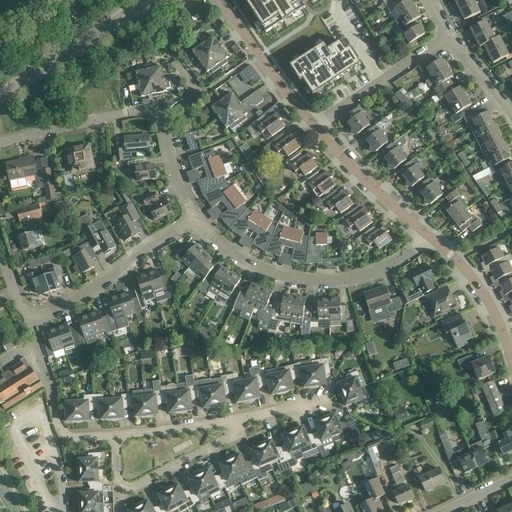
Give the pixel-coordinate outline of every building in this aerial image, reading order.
[(244,0),(266,33),(305,8),(303,4),(309,0),(244,0)] [(395,21),(416,8),(413,3),(412,4),(409,0),(408,0),(400,6),(397,0),(386,7),(390,13),(395,21)] [(460,12),(476,3),(474,0),(460,0),(455,3),(460,12)] [(465,21),(481,13),(476,3),(460,12),(465,21)] [(416,8),(395,21),(404,36),(415,28),(412,23),(417,20),(421,17),(418,13),(419,13),(416,8)] [(475,39),(491,31),(486,21),(470,29),(475,39)] [(408,53),(420,46),(416,40),(425,35),(422,31),(423,30),(420,25),(415,28),(404,36),(410,44),(405,47),(408,53)] [(224,27),(217,32),(222,39),(229,34),(224,27)] [(484,46),(495,39),(491,31),(475,39),(480,48),(484,46)] [(210,55),(223,46),(222,46),(221,47),(213,37),(212,38),(210,34),(200,41),(210,55)] [(489,55),(504,47),(499,37),(495,39),(484,46),(489,55)] [(198,64),(210,55),(200,41),(200,42),(193,47),(195,50),(192,52),(200,62),(198,63),(198,64)] [(324,44),(290,66),(300,82),(303,80),(313,96),(361,65),(350,48),(347,50),(341,42),(328,50),(324,44)] [(241,51),(236,45),(231,48),(236,55),(241,51)] [(210,55),(220,68),(228,63),(226,60),(228,58),(221,47),(222,46),(223,46),(210,55)] [(489,55),(493,64),(509,56),(504,47),(489,55)] [(380,62),(386,58),(383,54),(377,58),(380,62)] [(212,74),(220,68),(210,55),(198,64),(200,62),(207,73),(210,71),(212,74)] [(432,78),(448,68),(445,63),(444,64),(441,60),(438,62),(434,57),(418,67),(422,73),(427,70),(432,78)] [(151,82),(164,79),(161,67),(158,68),(157,64),(148,66),(151,82)] [(139,85),(151,82),(148,66),(138,68),(139,72),(136,73),(139,85)] [(258,82),(262,80),(251,66),(244,70),(251,80),(255,77),(258,82)] [(448,68),(432,78),(438,86),(433,90),(436,95),(453,85),(450,80),(453,77),(450,73),(451,72),(448,68)] [(164,79),(151,82),(154,95),(167,92),(166,89),(170,88),(169,83),(168,78),(164,79)] [(142,98),(154,95),(151,82),(139,85),(142,98)] [(329,89),(332,95),(347,87),(344,82),(329,89)] [(436,95),(431,99),(435,104),(440,101),(445,98),(451,106),(467,96),(464,91),(462,92),(460,88),(456,90),(453,85),(436,95)] [(400,91),(395,96),(401,103),(403,105),(408,100),(405,96),(404,96),(400,91)] [(229,111),(242,102),(241,102),(241,103),(240,104),(232,93),(230,95),(228,92),(220,98),(220,97),(219,98),(229,111)] [(259,94),(248,102),(250,105),(256,107),(263,102),(263,99),(259,94)] [(472,114),(468,108),(471,105),(468,101),(470,101),(467,96),(451,106),(456,115),(451,118),(455,124),(463,118),(466,116),(466,117),(472,114)] [(166,111),(176,104),(172,98),(162,105),(166,111)] [(217,120),(229,111),(219,98),(212,104),(214,107),(211,109),(219,119),(217,120)] [(408,100),(403,105),(403,106),(409,112),(414,107),(408,101),(409,101),(408,100)] [(247,119),(245,116),(247,114),(240,104),(241,103),(242,103),(242,102),(229,111),(239,125),(247,119)] [(352,134),(358,135),(370,126),(365,120),(366,114),(362,114),(362,113),(358,108),(346,117),(350,122),(348,123),(353,129),(352,134)] [(231,131),(239,125),(229,111),(217,120),(217,121),(217,120),(219,119),(226,129),(229,128),(231,131)] [(477,130),(493,122),(491,118),(492,117),(489,112),(479,117),(476,112),(472,114),(466,117),(466,116),(463,118),(466,124),(473,121),(477,130)] [(264,115),(247,130),(252,137),(254,135),(260,131),(262,134),(267,141),(272,137),(284,128),(279,121),(281,120),(277,114),(268,121),(264,115)] [(383,137),(384,132),(384,128),(390,123),(386,118),(375,127),(375,126),(362,136),(366,141),(367,141),(371,146),(370,152),(376,152),(388,143),(383,137)] [(427,121),(422,125),(426,129),(430,126),(427,121)] [(185,134),(191,133),(189,122),(183,124),(185,134)] [(477,141),(499,130),(496,125),(495,126),(493,122),(477,130),(472,133),(477,141)] [(481,151),(502,140),(500,136),(501,135),(499,130),(477,141),(481,151)] [(191,133),(185,134),(188,146),(189,146),(195,145),(193,133),(191,133)] [(281,136),(269,144),(273,150),(275,148),(279,154),(283,150),(288,157),(301,148),(296,141),(298,140),(294,134),(287,139),(285,140),(281,136)] [(453,140),(449,135),(444,139),(448,144),(453,140)] [(130,152),(150,151),(149,142),(148,142),(147,137),(148,136),(125,138),(125,146),(121,146),(122,150),(116,151),(117,161),(131,160),(130,152)] [(393,144),(381,154),(385,159),(389,164),(389,169),(394,170),(407,160),(402,154),(403,150),(404,150),(405,146),(406,145),(407,142),(405,140),(406,139),(403,136),(393,144)] [(486,160),(508,149),(505,144),(504,144),(502,140),(481,151),(486,160)] [(231,151),(235,148),(230,141),(226,144),(231,151)] [(436,147),(443,149),(445,143),(438,141),(436,147)] [(246,143),(239,148),(245,159),(253,154),(246,143)] [(451,151),(455,149),(451,143),(447,146),(451,151)] [(93,167),(89,149),(84,150),(83,147),(67,151),(72,172),(93,167)] [(216,157),(213,149),(188,158),(193,171),(203,167),(205,172),(223,166),(219,156),(216,157)] [(508,149),(486,160),(490,169),(489,169),(491,172),(486,174),(488,177),(500,171),(500,170),(504,168),(502,163),(511,159),(509,154),(510,154),(508,149)] [(305,177),(318,167),(313,161),(315,159),(311,153),(302,160),(298,155),(286,164),(290,169),(292,168),(296,173),(300,170),(305,177)] [(419,172),(420,167),(419,164),(415,158),(399,171),(403,176),(407,181),(407,187),(412,187),(424,178),(419,172)] [(466,167),(470,164),(466,158),(461,161),(466,167)] [(36,174),(34,160),(34,159),(7,164),(7,166),(5,166),(6,173),(8,173),(9,181),(10,181),(12,190),(27,187),(25,178),(34,176),(37,189),(44,188),(46,198),(39,199),(40,205),(47,203),(56,201),(66,198),(65,192),(55,194),(50,169),(41,170),(42,173),(36,174)] [(137,182),(156,179),(156,177),(157,177),(158,176),(157,172),(156,172),(155,172),(154,165),(136,168),(135,161),(128,162),(129,173),(136,173),(137,182)] [(505,180),(511,175),(511,164),(504,168),(500,170),(500,171),(505,180)] [(203,196),(226,183),(223,177),(227,175),(223,166),(205,172),(207,178),(197,182),(203,196)] [(257,173),(261,180),(269,175),(266,171),(261,170),(257,173)] [(318,199),(335,186),(330,179),(333,178),(328,172),(319,179),(316,174),(300,185),(304,190),(309,187),(318,199)] [(476,183),(483,179),(480,173),(472,177),(476,183)] [(425,204),(430,205),(442,196),(438,190),(438,184),(433,184),(429,179),(417,189),(421,194),(426,199),(425,204)] [(474,185),(470,180),(466,182),(470,188),(474,185)] [(225,206),(239,194),(233,186),(230,188),(226,183),(203,196),(213,208),(221,201),(225,206)] [(482,192),(486,189),(482,183),(478,186),(482,192)] [(260,196),(264,193),(260,185),(255,188),(260,196)] [(486,198),(490,195),(486,189),(482,192),(486,198)] [(341,214),(353,205),(348,198),(351,197),(346,191),(337,197),(334,192),(321,201),(315,206),(324,211),(329,208),(331,211),(336,207),(341,214)] [(451,222),(466,211),(460,203),(462,201),(455,191),(446,198),(450,203),(444,208),(450,215),(447,217),(451,222)] [(148,205),(155,221),(172,213),(166,200),(160,203),(155,193),(143,199),(146,206),(148,205)] [(230,229),(247,210),(243,205),(246,202),(239,194),(225,206),(228,210),(220,217),(230,229)] [(494,208),(498,206),(494,200),(490,203),(494,208)] [(43,218),(42,214),(50,212),(47,203),(40,205),(17,211),(20,224),(43,218)] [(141,219),(132,204),(128,206),(120,210),(124,218),(115,223),(126,242),(140,234),(134,222),(141,219)] [(498,206),(494,208),(494,209),(498,215),(502,212),(498,206)] [(360,232),(372,223),(368,216),(370,215),(365,209),(356,215),(353,210),(340,219),(344,225),(346,223),(350,229),(355,225),(360,232)] [(253,232),(264,216),(255,210),(253,213),(247,210),(230,229),(230,230),(243,238),(249,229),(253,232)] [(473,233),(482,226),(474,216),(471,218),(466,211),(451,222),(454,227),(457,225),(463,232),(469,228),(473,233)] [(80,219),(77,220),(83,231),(89,242),(91,245),(92,248),(93,250),(100,246),(102,250),(104,254),(105,253),(106,255),(111,252),(110,250),(115,248),(107,231),(106,232),(101,222),(93,226),(92,224),(91,222),(88,215),(80,219)] [(265,253),(276,229),(270,225),(272,222),(264,216),(253,232),(258,235),(252,244),(265,253)] [(288,248),(293,230),(283,227),(282,231),(276,229),(265,253),(280,257),(283,246),(288,248)] [(374,243),(379,250),(392,241),(387,234),(389,232),(385,227),(376,233),(372,228),(354,241),(358,247),(366,241),(370,246),(374,243)] [(306,264),(309,238),(303,236),(304,233),(293,230),(288,248),(294,250),(291,260),(306,264)] [(23,252),(37,247),(45,246),(41,231),(37,232),(33,233),(33,232),(19,236),(23,252)] [(309,238),(306,264),(317,264),(321,264),(322,264),(321,260),(321,253),(327,253),(327,247),(328,247),(327,244),(331,244),(332,242),(332,238),(327,238),(327,234),(316,234),(316,238),(309,238)] [(92,248),(91,245),(89,242),(78,248),(79,251),(81,254),(72,258),(76,266),(79,265),(84,273),(94,268),(85,252),(92,248)] [(189,268),(205,252),(197,245),(189,252),(185,248),(175,258),(180,263),(182,261),(189,268)] [(73,254),(79,251),(78,248),(77,246),(70,250),(70,249),(63,253),(66,259),(73,255),(73,254)] [(491,271),(511,260),(511,257),(510,254),(504,258),(499,248),(481,257),(484,262),(480,264),(483,269),(493,264),(495,269),(491,271)] [(205,252),(189,268),(197,276),(195,277),(203,283),(211,272),(214,268),(210,263),(213,260),(205,252)] [(327,259),(328,268),(337,268),(337,265),(344,264),(343,258),(336,259),(327,259)] [(511,260),(491,271),(494,277),(490,279),(492,283),(502,278),(505,283),(500,285),(501,286),(511,279),(511,260)] [(423,295),(434,289),(431,283),(430,284),(429,281),(434,278),(428,266),(411,274),(415,283),(417,286),(419,285),(423,293),(423,295)] [(211,272),(203,283),(209,288),(207,292),(217,298),(220,292),(232,273),(222,267),(217,277),(211,272)] [(52,274),(44,277),(49,291),(50,293),(61,289),(57,278),(61,276),(58,268),(50,270),(52,274)] [(147,273),(154,294),(164,291),(165,293),(171,291),(167,278),(161,280),(157,270),(147,273)] [(49,291),(44,277),(38,279),(36,273),(28,275),(31,285),(34,283),(38,295),(49,291)] [(148,297),(154,294),(147,273),(136,277),(140,287),(134,289),(141,310),(148,308),(146,302),(150,301),(148,297)] [(232,273),(220,292),(230,298),(229,300),(236,303),(242,291),(236,288),(241,279),(232,273)] [(511,279),(501,286),(503,291),(499,293),(502,298),(511,293),(511,292),(511,298),(510,300),(511,299),(511,279)] [(236,303),(233,309),(242,312),(245,305),(254,309),(262,288),(252,284),(248,294),(242,291),(236,303)] [(386,287),(364,294),(367,303),(367,304),(370,313),(374,325),(391,319),(389,314),(402,309),(402,308),(399,298),(390,301),(389,296),(386,287)] [(262,288),(254,309),(260,311),(258,315),(258,325),(269,328),(275,304),(269,302),(272,292),(262,288)] [(145,321),(141,310),(134,289),(138,301),(132,303),(129,293),(118,296),(126,317),(136,314),(139,324),(145,321)] [(434,318),(456,307),(450,293),(442,297),(440,291),(424,299),(434,318)] [(405,306),(411,303),(406,292),(400,295),(405,306)] [(291,324),(295,297),(284,295),(282,306),(275,304),(269,328),(268,331),(276,332),(281,322),(291,324)] [(105,312),(108,319),(113,332),(129,327),(127,322),(126,317),(118,296),(108,300),(110,307),(111,310),(106,312),(105,312)] [(304,309),(306,299),(295,297),(291,324),(300,325),(302,336),(309,337),(310,323),(311,310),(304,309)] [(324,329),(330,329),(329,299),(318,299),(318,310),(311,310),(310,323),(319,324),(319,326),(320,328),(322,329),(324,329)] [(340,299),(329,299),(330,321),(341,321),(341,323),(347,323),(347,333),(352,333),(353,332),(353,320),(347,321),(347,309),(340,309),(340,306),(340,299)] [(106,335),(113,332),(108,319),(102,321),(99,311),(88,315),(98,341),(96,336),(106,332),(106,335)] [(98,342),(98,341),(88,315),(78,318),(81,329),(75,331),(76,333),(80,343),(86,341),(88,345),(98,342)] [(458,349),(468,345),(466,342),(474,338),(470,330),(468,331),(463,320),(460,321),(458,316),(461,315),(460,315),(441,323),(446,335),(451,333),(458,349)] [(67,325),(57,328),(64,349),(66,356),(83,350),(81,346),(80,343),(76,333),(71,335),(67,325)] [(54,353),(64,349),(57,328),(46,332),(50,342),(44,344),(49,358),(55,356),(54,353)] [(1,342),(8,352),(24,343),(17,332),(1,342)] [(168,339),(165,333),(159,335),(162,341),(168,339)] [(172,348),(169,341),(162,343),(165,351),(172,348)] [(211,341),(203,344),(206,351),(214,350),(211,341)] [(114,351),(111,356),(117,360),(120,354),(114,351)] [(496,373),(489,356),(474,363),(471,356),(457,362),(462,371),(473,367),(479,381),(496,373)] [(0,406),(2,405),(5,411),(28,396),(27,395),(32,392),(32,393),(43,386),(25,358),(21,361),(22,364),(2,376),(4,380),(1,381),(3,384),(4,386),(0,389),(0,388),(0,406)] [(328,359),(311,361),(315,389),(316,389),(318,388),(319,388),(320,387),(321,387),(322,386),(326,385),(325,378),(325,374),(330,373),(328,359)] [(394,371),(409,367),(407,359),(392,363),(394,371)] [(311,361),(300,362),(301,363),(294,364),(294,365),(297,378),(302,377),(304,389),(308,388),(310,389),(312,389),(314,389),(315,389),(311,361)] [(289,392),(294,390),(291,379),(297,378),(294,365),(277,369),(278,374),(283,395),(287,394),(289,392)] [(258,387),(263,386),(261,374),(259,367),(249,369),(251,380),(245,381),(249,403),(251,402),(253,401),(256,399),(260,398),(258,387)] [(269,384),(272,396),(276,395),(280,395),(283,395),(278,374),(277,369),(266,372),(261,373),(260,367),(259,367),(261,374),(263,386),(269,384)] [(346,382),(338,385),(340,389),(339,391),(339,392),(339,393),(339,394),(340,395),(340,396),(365,387),(366,387),(366,386),(362,376),(360,376),(358,371),(355,373),(353,370),(348,372),(349,375),(347,376),(349,381),(346,382)] [(76,381),(74,375),(74,376),(74,375),(63,379),(65,385),(76,381)] [(232,375),(227,376),(230,392),(236,391),(236,395),(238,403),(243,402),(244,402),(245,403),(247,403),(248,403),(249,403),(245,381),(234,383),(232,375)] [(194,383),(193,376),(185,377),(186,384),(177,385),(181,414),(188,411),(192,411),(191,399),(196,398),(194,383)] [(224,393),(230,392),(227,376),(221,377),(221,379),(211,381),(215,409),(218,408),(220,407),(222,406),(227,405),(224,393)] [(215,409),(211,381),(210,380),(194,383),(196,398),(202,397),(204,409),(209,408),(211,409),(213,409),(215,409)] [(153,389),(144,390),(147,419),(148,418),(149,418),(150,418),(151,417),(152,417),(153,416),(158,415),(157,408),(157,404),(162,403),(160,387),(159,381),(153,382),(153,389)] [(506,412),(496,390),(493,381),(482,387),(495,417),(506,412)] [(181,414),(177,385),(176,385),(175,384),(174,384),(173,384),(171,384),(170,384),(168,385),(167,386),(160,387),(162,403),(168,402),(170,414),(174,413),(175,414),(177,414),(180,414),(181,414)] [(365,387),(340,396),(341,398),(341,399),(342,400),(343,400),(344,401),(345,402),(346,406),(354,403),(357,402),(359,407),(365,405),(366,408),(372,406),(368,396),(365,387)] [(146,419),(147,419),(144,390),(132,391),(133,394),(127,395),(128,407),(134,406),(135,418),(140,417),(141,418),(143,418),(146,419)] [(89,410),(94,409),(94,395),(84,396),(84,399),(77,400),(78,424),(79,424),(82,423),(83,422),(84,421),(89,421),(89,410)] [(112,422),(111,398),(104,398),(104,395),(94,395),(94,409),(100,409),(101,421),(106,420),(107,421),(109,422),(112,422)] [(123,407),(128,407),(127,395),(121,395),(122,399),(111,400),(111,398),(112,422),(114,422),(116,421),(118,420),(119,419),(124,419),(123,407)] [(75,424),(78,424),(77,400),(76,400),(77,402),(65,403),(66,422),(71,422),(73,423),(75,424)] [(394,410),(399,423),(409,419),(404,406),(394,410)] [(325,417),(324,417),(333,439),(333,440),(334,443),(340,440),(350,437),(359,433),(354,420),(345,424),(340,426),(338,422),(335,415),(331,416),(330,416),(329,416),(327,416),(326,416),(325,417)] [(333,440),(333,439),(324,417),(322,418),(320,419),(319,421),(318,421),(314,423),(318,434),(313,436),(318,447),(323,445),(323,447),(334,443),(333,440)] [(434,426),(431,419),(420,424),(422,430),(434,426)] [(493,446),(489,435),(484,422),(475,425),(482,441),(468,447),(470,454),(477,468),(489,463),(483,450),(493,446)] [(318,447),(313,436),(308,438),(303,427),(299,429),(297,429),(295,429),(293,430),(292,430),(302,454),(318,448),(318,447)] [(304,458),(302,454),(292,430),(291,431),(289,432),(287,433),(287,434),(282,436),(287,447),(282,449),(287,462),(290,469),(297,466),(298,462),(297,461),(304,458)] [(442,432),(438,434),(446,453),(450,465),(459,460),(466,473),(477,468),(470,454),(468,447),(454,454),(446,434),(444,435),(442,432)] [(505,435),(498,438),(496,432),(489,435),(493,446),(496,453),(501,450),(504,456),(511,451),(511,437),(510,432),(505,435)] [(287,462),(282,449),(276,451),(272,441),(267,443),(266,442),(263,443),(261,443),(260,443),(270,465),(276,463),(278,466),(287,462)] [(272,471),(270,465),(260,443),(257,445),(255,448),(251,450),(256,461),(250,463),(256,476),(257,478),(259,482),(268,477),(267,473),(272,471)] [(98,460),(102,460),(102,453),(90,454),(90,459),(78,460),(78,465),(77,467),(77,469),(76,471),(76,472),(98,471),(98,460)] [(256,476),(250,463),(245,465),(240,455),(236,457),(235,457),(232,457),(230,457),(229,458),(241,483),(242,486),(257,478),(256,476)] [(225,475),(220,477),(225,488),(226,490),(241,483),(229,458),(228,458),(227,459),(226,460),(225,461),(224,462),(220,464),(223,472),(225,475)] [(378,463),(373,465),(376,474),(377,476),(384,473),(380,462),(378,463)] [(408,487),(405,481),(398,466),(390,470),(399,491),(394,494),(399,505),(401,504),(402,506),(406,503),(406,502),(414,498),(408,486),(408,487)] [(321,468),(313,474),(318,481),(326,475),(321,468)] [(436,487),(429,473),(424,476),(420,468),(414,471),(419,482),(421,481),(426,492),(428,491),(428,492),(433,490),(432,489),(436,487)] [(225,488),(220,477),(215,480),(209,469),(205,471),(202,472),(198,473),(209,494),(210,496),(225,488)] [(436,487),(446,483),(439,469),(429,473),(436,487)] [(91,488),(103,487),(103,482),(105,482),(104,477),(98,477),(98,471),(76,472),(77,473),(77,475),(78,477),(79,478),(79,483),(91,482),(91,488)] [(193,477),(189,480),(192,487),(194,490),(189,493),(196,505),(197,508),(202,506),(201,502),(204,501),(210,497),(209,494),(198,473),(197,473),(196,474),(195,475),(194,476),(193,477)] [(385,495),(377,479),(378,479),(377,478),(364,485),(369,496),(368,497),(367,501),(368,501),(360,505),(363,511),(384,511),(378,499),(385,495)] [(312,482),(306,484),(309,492),(315,489),(312,482)] [(169,488),(168,488),(179,510),(180,511),(182,511),(196,505),(189,493),(184,495),(183,492),(179,485),(174,487),(173,487),(172,487),(170,487),(169,488)] [(78,504),(78,506),(104,504),(103,487),(91,488),(91,493),(80,494),(80,499),(79,500),(79,501),(78,502),(78,503),(78,504)] [(292,489),(288,490),(292,498),(295,497),(300,494),(297,487),(292,489)] [(163,493),(158,496),(162,503),(164,506),(159,509),(160,511),(180,511),(179,510),(168,488),(167,489),(166,490),(165,491),(164,491),(163,492),(163,493)] [(319,497),(316,490),(311,492),(313,499),(319,497)] [(271,507),(286,501),(283,495),(275,499),(274,497),(268,501),(271,507)] [(295,499),(289,502),(292,509),(298,507),(295,499)] [(160,511),(159,509),(154,511),(148,501),(144,503),(143,503),(141,503),(139,504),(138,505),(137,505),(141,511),(160,511)] [(256,511),(257,511),(271,507),(268,501),(260,504),(255,506),(255,508),(257,511),(256,511)]
